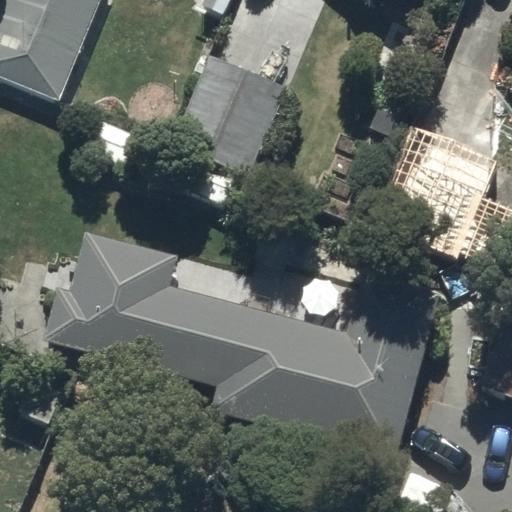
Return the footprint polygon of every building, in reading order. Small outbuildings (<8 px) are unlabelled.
[(6,0),(0,15),(0,79),(59,104),(101,0),(6,0)] [(286,93),(209,61),(172,147),(250,180),(286,93)] [(499,167),(410,131),(371,229),(511,284),(511,282),(511,213),(484,203),(499,167)] [(177,262),(85,238),(70,297),(58,294),(44,346),(218,392),(211,416),(396,465),(439,302),(363,282),(348,340),(169,292),(177,262)] [(511,315),(510,315),(480,391),(511,403),(511,315)]
